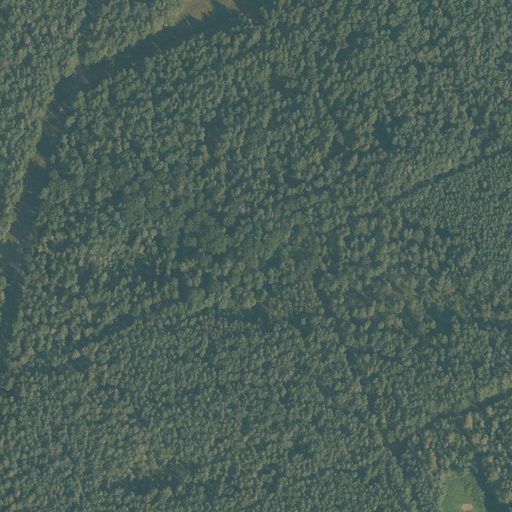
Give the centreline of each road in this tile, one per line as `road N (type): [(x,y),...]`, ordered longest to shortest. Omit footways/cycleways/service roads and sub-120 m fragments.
road 1 (track): [(387,446),(296,252),(511,154)]
road 2 (track): [(94,0),(24,256)]
road 3 (track): [(275,0),(129,64),(75,78)]
road 4 (track): [(387,446),(244,511)]
road 5 (track): [(387,446),(511,395)]
